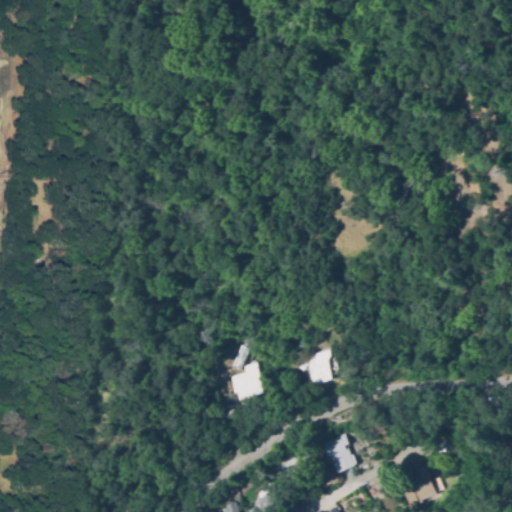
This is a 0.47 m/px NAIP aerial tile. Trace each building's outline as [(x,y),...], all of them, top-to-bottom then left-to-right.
[(291,346),(301,344),(303,352),(293,354),(291,346)] [(314,385),(304,356),(327,349),(329,356),(326,361),(332,379),(314,385)] [(263,393),(237,399),(232,378),(247,374),(245,365),(256,362),(263,393)] [(338,474),(323,443),(344,433),(349,444),(346,445),(351,455),(352,454),(357,464),(355,465),(352,467),(338,474)] [(424,466),(436,493),(422,499),(423,502),(412,506),(403,484),(419,477),(416,470),(424,466)] [(394,482),(388,485),(385,478),(391,475),(394,482)] [(258,498),(274,491),(282,510),(277,511),(247,511),(256,507),(256,509),(261,506),(258,498)] [(234,502),(236,511),(216,511),(221,511),(220,509),(224,507),(224,505),(234,502)]
